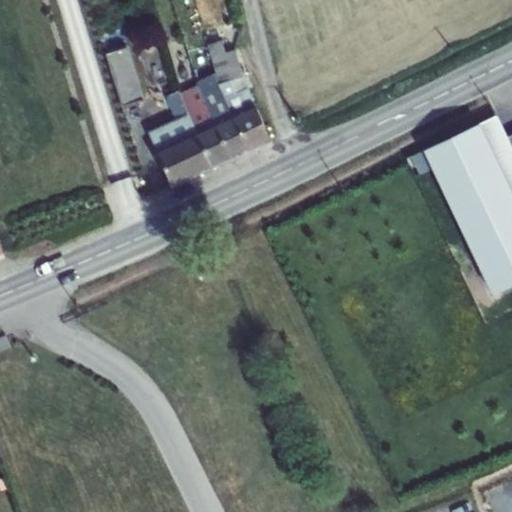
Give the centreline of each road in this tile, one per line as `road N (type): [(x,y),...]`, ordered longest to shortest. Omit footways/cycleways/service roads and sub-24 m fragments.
road 1 (primary): [(511,60),(17,289)]
road 2 (unclassified): [(206,511),(146,396),(41,324),(17,289)]
